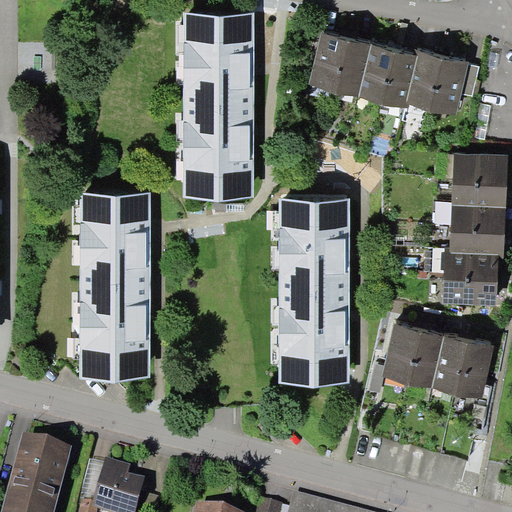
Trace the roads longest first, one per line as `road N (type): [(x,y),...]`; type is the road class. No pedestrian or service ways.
road 1 (residential): [(0,388),(471,511)]
road 2 (residential): [(511,29),(342,0)]
